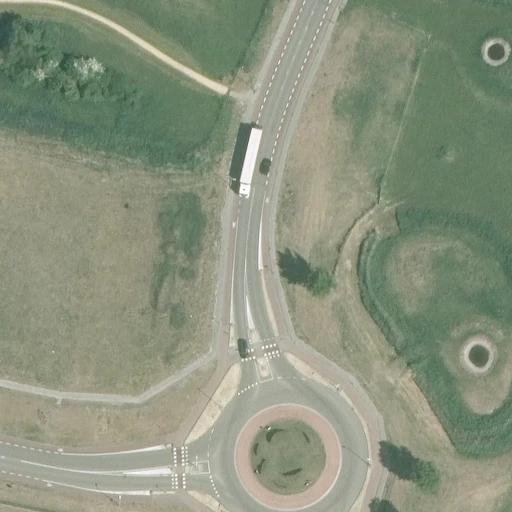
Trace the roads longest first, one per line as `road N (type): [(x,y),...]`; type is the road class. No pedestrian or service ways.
road 1 (tertiary): [(317,0),(261,149),(245,283)]
road 2 (tertiary): [(323,511),(347,480),(348,441),(327,409),(290,394)]
road 3 (tertiary): [(100,473),(225,481)]
road 4 (tertiary): [(221,450),(100,473)]
road 5 (tertiary): [(245,283),(242,334),(255,402)]
